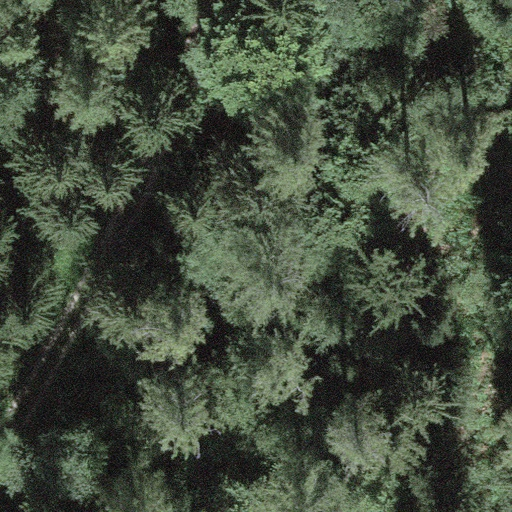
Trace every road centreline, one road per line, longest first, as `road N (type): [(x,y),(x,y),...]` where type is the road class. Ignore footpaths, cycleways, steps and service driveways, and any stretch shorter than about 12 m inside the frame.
road 1 (track): [(0,437),(148,173)]
road 2 (track): [(148,173),(207,0)]
